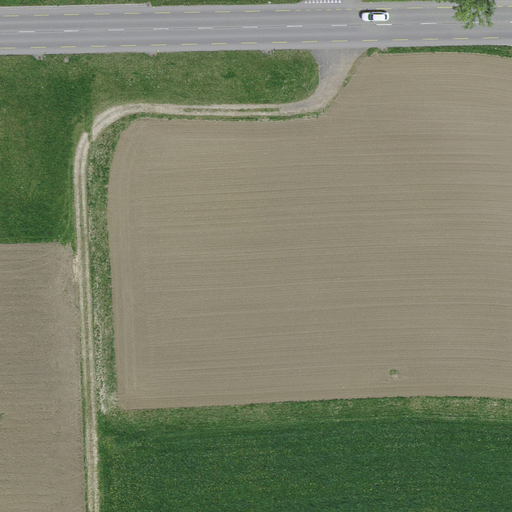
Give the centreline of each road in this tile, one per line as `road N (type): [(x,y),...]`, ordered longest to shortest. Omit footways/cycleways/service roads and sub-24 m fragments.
road 1 (track): [(342,27),(333,79),(301,106),(111,113),(79,150),(88,436)]
road 2 (primary): [(342,27),(0,33)]
road 3 (primary): [(511,22),(342,27)]
